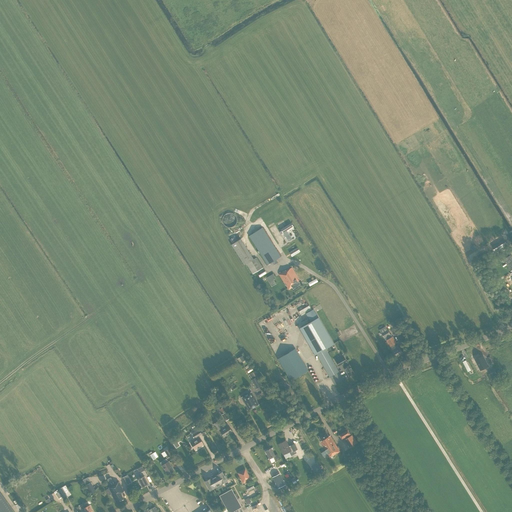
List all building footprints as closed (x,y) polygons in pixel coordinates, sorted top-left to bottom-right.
[(236,223),(237,220),(236,218),(235,216),(234,214),(232,213),(229,213),(227,213),(225,214),(223,216),(222,218),(222,220),(222,223),(223,225),(225,226),(227,227),(229,228),(232,227),(234,226),(235,225),(236,223)] [(295,236),(301,232),(291,216),(285,220),(295,236)] [(267,265),(281,257),(262,228),(249,236),(267,265)] [(244,265),(245,264),(246,263),(253,259),(240,239),(231,245),(244,265)] [(506,246),(503,241),(492,247),(495,252),(506,246)] [(253,259),(246,263),(253,274),(262,268),(256,257),(253,259)] [(298,278),(292,267),(286,271),(285,270),(281,273),(280,272),(279,273),(280,274),(279,274),(289,290),(292,288),(293,289),(299,285),(297,282),(299,281),(298,279),(298,278)] [(276,278),(273,274),(266,278),(272,287),(276,284),(273,280),(276,278)] [(302,313),(313,307),(311,304),(300,309),(302,313)] [(310,322),(299,328),(314,354),(315,355),(316,354),(329,377),(338,371),(325,349),(333,344),(318,317),(313,309),(305,314),(310,322)] [(276,318),(283,314),(280,310),(273,314),(276,318)] [(381,334),(384,338),(390,334),(387,330),(385,326),(379,330),(381,334)] [(395,358),(402,353),(397,345),(396,346),(395,345),(396,344),(392,336),(386,340),(387,341),(385,342),(387,346),(389,345),(390,347),(391,349),(390,349),(395,358)] [(295,349),(278,359),(290,381),(308,370),(295,349)] [(344,368),(348,376),(354,373),(349,365),(348,365),(346,362),(346,361),(344,358),(343,356),(337,359),(335,360),(338,366),(342,364),(344,368)] [(488,367),(483,356),(475,360),(481,370),(488,367)] [(249,374),(252,380),(257,388),(262,386),(256,377),(253,372),(249,374)] [(249,410),(258,405),(251,392),(241,398),(249,410)] [(224,437),(232,431),(228,426),(226,424),(221,427),(218,421),(213,425),(217,430),(219,429),(224,437)] [(201,434),(197,427),(194,429),(195,432),(192,434),(192,435),(194,439),(196,437),(197,439),(190,443),(194,450),(203,444),(199,438),(198,436),(201,434)] [(350,434),(347,430),(338,435),(341,440),(350,434)] [(340,451),(331,438),(330,438),(329,436),(328,437),(325,432),(319,436),(321,441),(320,442),(329,457),(332,455),(333,456),(340,451)] [(357,443),(352,434),(348,437),(354,445),(357,443)] [(285,441),(278,444),(285,459),(296,453),(295,450),(297,449),(294,444),(289,447),(285,441)] [(173,455),(169,448),(164,451),(168,457),(173,455)] [(271,448),(265,451),(269,458),(267,459),(271,466),(276,464),(275,462),(280,459),(277,454),(275,455),(271,448)] [(167,475),(174,471),(168,461),(167,462),(165,460),(160,463),(162,465),(162,466),(167,475)] [(282,463),(276,467),(280,473),(286,469),(282,463)] [(311,466),(316,474),(321,471),(317,463),(311,466)] [(142,487),(148,484),(144,477),(147,476),(144,470),(142,466),(137,469),(139,473),(142,477),(138,479),(142,487)] [(241,480),(243,483),(250,479),(245,469),(239,472),(240,474),(240,475),(242,480),(241,480)] [(216,476),(214,477),(219,488),(223,487),(221,484),(227,481),(226,479),(227,479),(225,476),(224,476),(222,472),(216,475),(216,476)] [(279,474),(272,478),(278,489),(285,486),(279,474)] [(95,491),(88,477),(82,480),(85,485),(86,485),(90,494),(95,491)] [(216,490),(219,488),(214,477),(211,479),(210,478),(205,481),(210,491),(215,488),(216,490)] [(108,487),(108,489),(107,489),(106,491),(108,494),(109,494),(111,493),(116,503),(123,499),(120,493),(124,492),(118,482),(108,487)] [(68,496),(62,487),(59,489),(60,490),(59,491),(64,499),(68,496)] [(228,511),(231,511),(241,507),(231,489),(220,496),(228,511)] [(62,497),(57,490),(54,492),(58,499),(62,497)] [(0,493),(0,511),(13,511),(4,499),(0,493)] [(25,511),(19,503),(16,506),(19,511),(25,511)]
